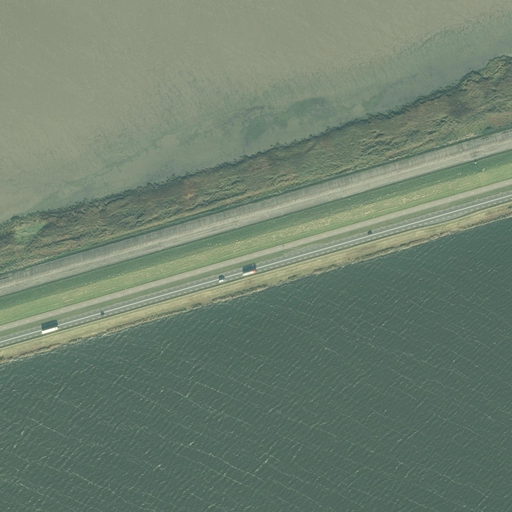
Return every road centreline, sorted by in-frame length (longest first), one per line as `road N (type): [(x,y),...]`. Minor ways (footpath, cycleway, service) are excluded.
road 1 (primary): [(0,342),(511,195)]
road 2 (unclassified): [(0,328),(511,181)]
